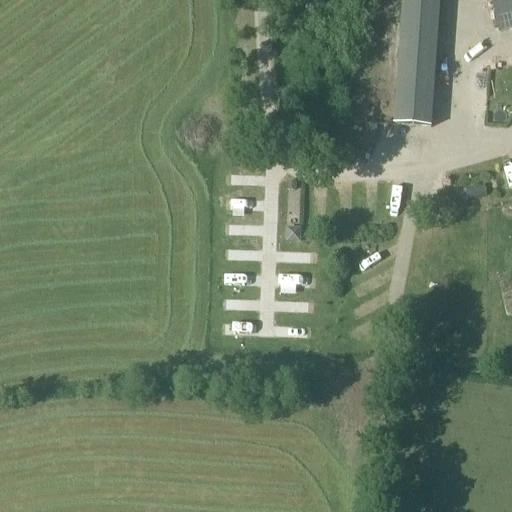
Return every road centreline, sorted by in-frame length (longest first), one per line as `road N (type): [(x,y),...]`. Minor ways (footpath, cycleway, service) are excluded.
road 1 (track): [(379,367),(419,163),(511,136)]
road 2 (track): [(419,163),(305,149),(277,95),(270,0)]
